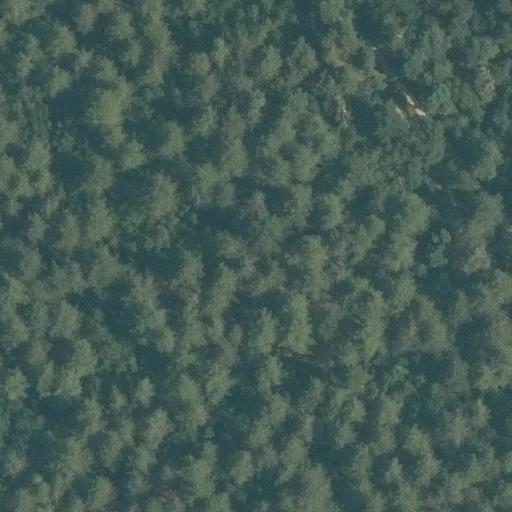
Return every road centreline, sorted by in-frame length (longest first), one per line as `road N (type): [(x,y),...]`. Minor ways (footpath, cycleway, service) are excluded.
road 1 (unknown): [(511,275),(298,0)]
road 2 (track): [(0,356),(128,511)]
